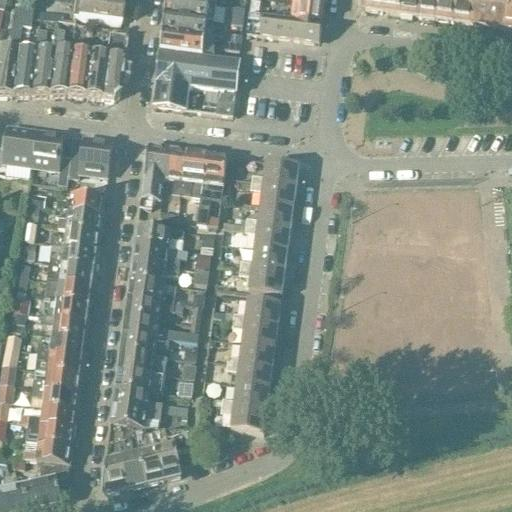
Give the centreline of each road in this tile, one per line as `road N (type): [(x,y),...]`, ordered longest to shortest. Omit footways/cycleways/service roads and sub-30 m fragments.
road 1 (residential): [(148,511),(284,455),(326,161)]
road 2 (residential): [(133,135),(82,511)]
road 3 (residential): [(326,161),(133,135)]
road 4 (residential): [(326,161),(367,168),(511,163)]
road 5 (residential): [(511,61),(339,38)]
road 6 (residential): [(150,0),(133,135)]
road 7 (residential): [(133,135),(0,112)]
road 8 (residential): [(339,38),(326,161)]
